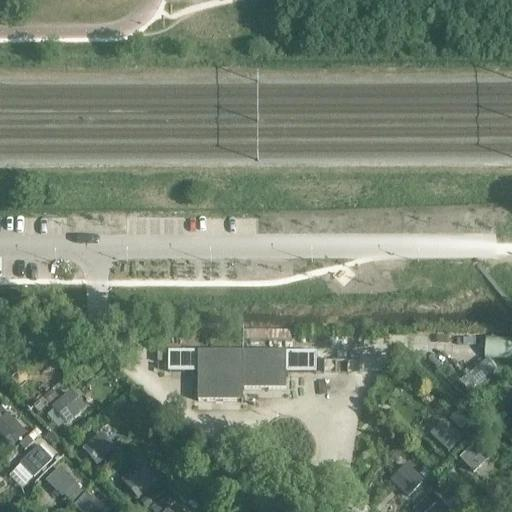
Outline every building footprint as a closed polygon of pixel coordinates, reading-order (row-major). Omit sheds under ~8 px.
[(511,341),(489,341),(489,355),(511,355),(511,341)] [(287,390),(286,373),(316,373),(316,353),(169,352),(169,372),(198,372),(199,402),(243,402),(243,390),(287,390)] [(51,408),(67,427),(87,410),(72,392),(51,408)] [(462,440),(443,422),(427,437),(446,455),(462,440)] [(117,452),(102,435),(83,452),(98,469),(117,452)] [(14,459),(33,478),(52,458),(33,439),(14,459)] [(449,475),(469,494),(488,474),(468,456),(449,475)] [(389,483),(407,500),(424,482),(406,465),(389,483)] [(50,479),(70,500),(84,487),(64,466),(50,479)] [(122,483),(138,502),(157,486),(144,470),(133,480),(129,476),(122,483)] [(69,511),(104,511),(107,510),(88,491),(69,511)] [(444,511),(429,496),(412,511),(444,511)]
